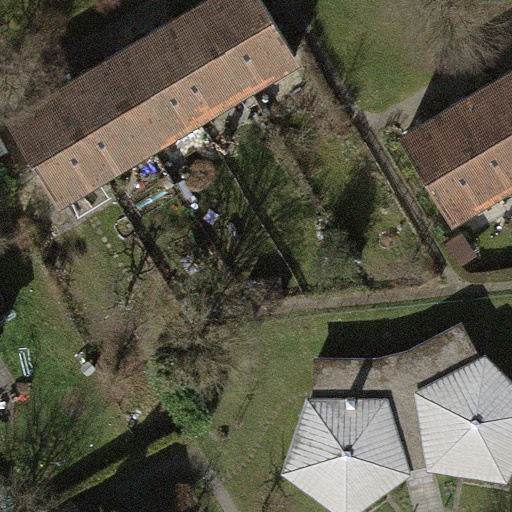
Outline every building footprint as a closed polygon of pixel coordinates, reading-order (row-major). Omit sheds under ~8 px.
[(240,81),(287,52),(255,0),(199,0),(193,4),(240,81)] [(192,110),(240,81),(193,4),(145,33),(192,110)] [(145,139),(192,110),(145,33),(98,62),(145,139)] [(97,168),(145,139),(98,62),(50,91),(97,168)] [(511,114),(511,67),(491,80),(511,114)] [(489,184),(511,170),(511,114),(491,80),(444,108),(489,184)] [(50,197),(97,168),(50,91),(3,120),(50,197)] [(442,213),(489,184),(444,108),(396,137),(442,213)] [(275,468),(334,511),(344,511),(402,470),(421,465),(501,475),(511,454),(511,381),(479,349),(473,351),(455,316),(398,346),(374,352),(307,354),(306,390),(298,390),(275,468)]
